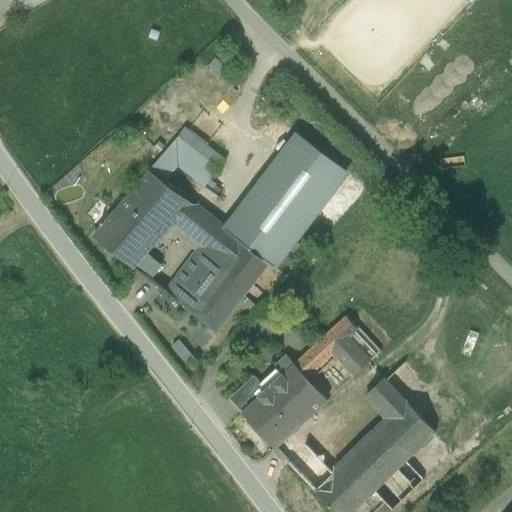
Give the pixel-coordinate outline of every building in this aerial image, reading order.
[(432,71),(448,54),(455,61),(466,48),(448,32),(422,61),(432,71)] [(196,85),(215,71),(203,55),(184,70),(196,85)] [(215,58),(210,70),(239,83),(244,72),(215,58)] [(190,131),(188,129),(178,140),(218,170),(225,161),(189,132),(190,131)] [(299,135),(253,196),(301,232),(347,171),(310,143),(299,135)] [(218,170),(178,140),(165,155),(179,166),(206,186),(218,170)] [(179,166),(165,155),(149,173),(170,188),(179,166)] [(149,173),(94,236),(135,268),(148,253),(175,220),(190,203),(170,188),(149,173)] [(253,196),(226,231),(208,254),(202,249),(201,249),(199,250),(166,292),(217,331),(269,264),(274,267),(301,232),(253,196)] [(212,220),(190,203),(175,220),(193,234),(197,235),(200,234),(202,233),(203,232),(212,220)] [(158,261),(148,253),(135,268),(145,275),(158,261)] [(349,316),(297,365),(311,380),(336,357),(352,375),(354,375),(355,375),(382,351),(349,316)] [(194,357),(180,340),(174,345),(187,362),(194,357)] [(297,365),(288,355),(277,365),(285,374),(272,386),(305,420),(328,398),(311,380),(297,365)] [(407,363),(388,381),(408,402),(422,418),(442,398),(407,363)] [(277,365),(254,376),(247,382),(260,397),(243,412),(242,413),(275,448),(305,420),(272,386),(285,374),(277,365)] [(388,381),(386,379),(369,396),(390,419),(408,402),(388,381)] [(247,382),(230,398),(243,412),(260,397),(247,382)] [(390,419),(334,473),(306,444),(289,461),(336,511),(352,511),(374,491),(406,461),(435,432),(422,418),(408,402),(390,419)] [(435,432),(406,461),(424,480),(454,451),(435,432)] [(424,480),(406,461),(374,491),(385,503),(392,510),(424,480)] [(376,511),(385,503),(374,491),(352,511),(376,511)]
